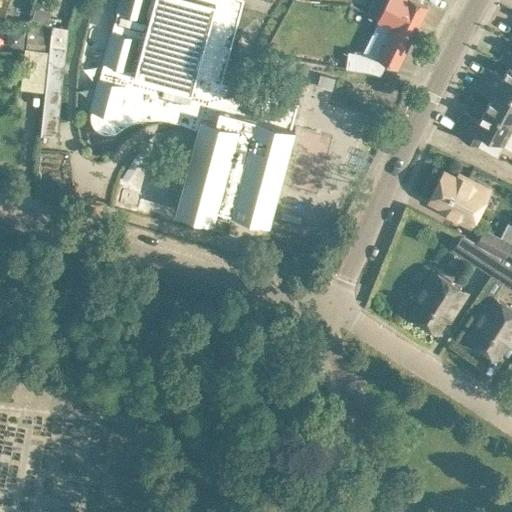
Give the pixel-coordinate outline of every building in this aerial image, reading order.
[(98,75),(89,108),(92,108),(91,110),(91,112),(91,113),(91,115),(91,116),(92,118),(92,119),(93,121),(93,122),(94,124),(95,125),(96,126),(97,127),(98,128),(100,129),(101,130),(102,130),(104,131),(105,131),(107,131),(108,131),(110,131),(112,131),(113,131),(115,130),(116,130),(117,129),(119,128),(120,127),(122,126),(123,125),(125,124),(126,123),(127,123),(129,122),(130,121),(131,121),(132,120),(133,120),(134,119),(135,119),(140,117),(145,115),(149,114),(154,114),(159,113),(164,113),(169,114),(174,115),(177,115),(190,119),(199,121),(197,127),(175,209),(214,219),(215,214),(217,206),(231,209),(231,210),(270,221),(295,126),(292,125),(299,101),(222,80),(241,7),(243,0),(118,0),(116,9),(118,9),(112,28),(111,28),(102,60),(104,61),(100,76),(98,75)] [(385,0),(377,18),(379,19),(393,25),(394,24),(413,33),(428,3),(420,0),(385,0)] [(363,52),(348,50),(346,67),(368,70),(379,73),(385,60),(397,65),(413,33),(394,24),(393,25),(379,19),(363,52)] [(52,27),(50,44),(52,44),(61,45),(66,45),(67,41),(68,29),(68,26),(52,24),(52,27)] [(27,31),(26,47),(50,49),(50,44),(52,27),(28,25),(27,31)] [(50,49),(48,61),(50,61),(64,63),(65,60),(66,48),(66,46),(66,45),(61,45),(52,44),(50,44),(50,49)] [(511,52),(505,48),(500,59),(509,64),(511,65),(511,52)] [(511,65),(509,64),(503,75),(486,66),(481,76),(511,93),(511,65)] [(320,73),(317,85),(332,89),(335,77),(320,73)] [(511,120),(511,93),(481,76),(475,86),(492,95),(486,106),(511,120)] [(511,147),(511,120),(486,106),(479,119),(463,110),(452,130),(497,154),(503,143),(511,147)] [(455,216),(471,224),(489,189),(467,177),(465,181),(444,170),(430,199),(457,213),(455,216)] [(484,226),(475,240),(504,255),(511,242),(511,221),(508,219),(499,235),(484,226)] [(451,248),(492,273),(504,255),(475,240),(474,241),(461,233),(451,248)] [(511,304),(494,293),(502,280),(508,284),(511,277),(511,242),(504,255),(492,273),(476,298),(487,304),(479,316),(482,318),(470,337),(497,355),(511,331),(511,304)] [(457,306),(467,291),(433,269),(420,290),(423,292),(411,311),(437,329),(454,304),(457,306)] [(367,511),(363,500),(335,510),(328,511),(367,511)]
